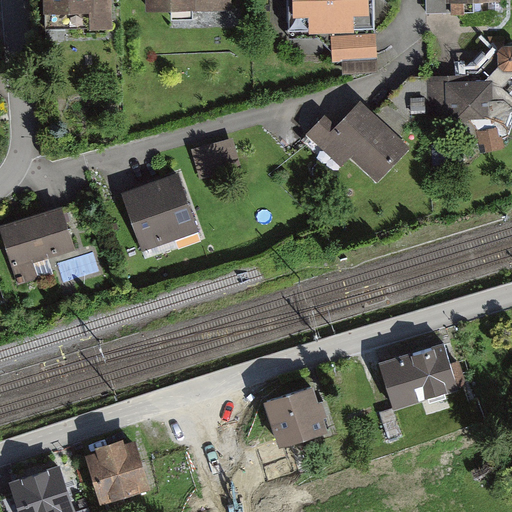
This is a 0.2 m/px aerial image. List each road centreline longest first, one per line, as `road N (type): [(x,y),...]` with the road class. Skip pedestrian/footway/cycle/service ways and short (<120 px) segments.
road 1 (residential): [(186,382),(511,290)]
road 2 (residential): [(0,190),(20,169),(25,148),(15,0)]
road 3 (residential): [(0,446),(186,382)]
road 4 (residential): [(186,382),(229,511)]
